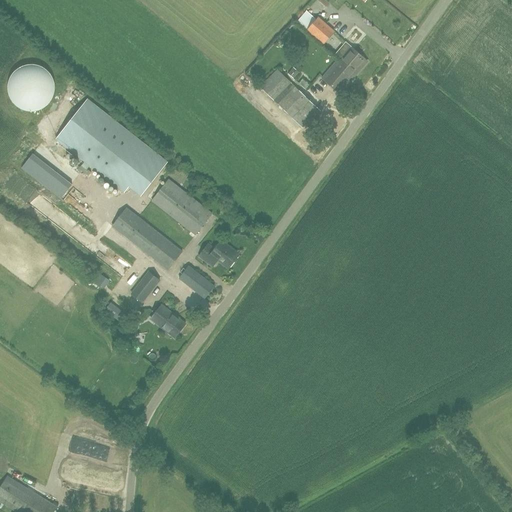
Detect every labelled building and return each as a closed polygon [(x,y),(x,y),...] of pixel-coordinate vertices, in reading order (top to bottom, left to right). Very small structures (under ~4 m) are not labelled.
[(320,18),(308,30),(324,45),(336,32),(334,31),(338,27),(330,20),(327,24),(320,18)] [(337,63),(354,78),(368,62),(351,47),(346,42),(334,56),(339,61),(337,63)] [(354,78),(337,63),(323,79),(340,94),(354,78)] [(56,92),(56,88),(56,84),(55,80),(54,77),(52,74),(49,71),(47,69),(43,67),(40,65),(36,64),(33,64),(29,64),(25,65),(22,67),(19,69),(16,71),(13,74),(11,77),(10,80),(9,84),(9,88),(9,92),(10,95),(11,99),(13,102),(16,105),(19,107),(22,109),(25,111),(29,111),(33,112),(36,111),(40,111),(43,109),(47,107),(49,105),(52,102),(54,99),(55,95),(56,92)] [(292,77),(300,81),(304,73),(296,69),(292,77)] [(278,70),(261,87),(302,127),(320,110),(278,70)] [(301,85),(310,90),(314,85),(305,79),(301,85)] [(124,193),(155,153),(89,100),(57,140),(124,193)] [(61,199),(72,185),(57,173),(45,187),(61,199)] [(196,236),(213,214),(169,179),(152,201),(196,236)] [(169,270),(183,252),(127,208),(113,227),(169,270)] [(62,210),(54,220),(95,253),(103,243),(62,210)] [(98,235),(102,231),(96,225),(92,229),(98,235)] [(200,257),(209,263),(215,268),(220,261),(229,268),(240,255),(222,241),(215,250),(209,245),(200,257)] [(190,266),(180,279),(206,299),(215,286),(190,266)] [(132,294),(143,303),(160,281),(149,272),(132,294)] [(128,316),(110,302),(104,310),(122,324),(128,316)] [(151,320),(175,338),(186,324),(162,306),(151,320)] [(66,475),(98,482),(100,471),(68,464),(66,475)] [(8,476),(0,489),(0,501),(17,511),(54,511),(58,507),(8,476)]
